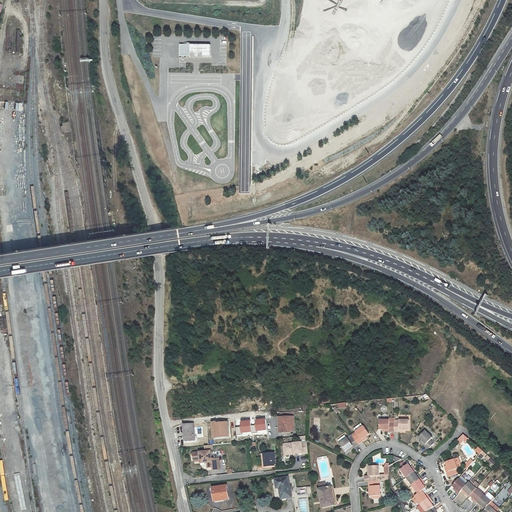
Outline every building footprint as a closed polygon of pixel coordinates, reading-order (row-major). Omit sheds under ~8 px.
[(211,56),(211,45),(180,45),(180,56),(190,56),(190,53),(194,53),(195,54),(198,54),(199,53),(203,53),(203,56),(211,56)] [(68,121),(61,122),(62,125),(60,126),(61,130),(63,130),(64,133),(70,131),(68,121)] [(294,413),(280,414),(281,419),(279,419),(280,434),(296,433),(294,413)] [(396,432),(395,419),(395,418),(390,418),(390,419),(380,420),(381,431),(385,431),(385,432),(396,432)] [(411,430),(411,419),(395,419),(396,432),(407,432),(407,430),(411,430)] [(357,432),(353,435),(360,445),(368,439),(367,438),(371,435),(362,424),(355,429),(357,432)] [(193,425),(184,425),(185,441),(194,440),(193,425)] [(429,450),(435,443),(432,440),(434,437),(427,430),(419,438),(423,441),(421,443),(429,450)] [(360,445),(353,435),(347,439),(345,437),(339,442),(347,453),(352,450),(352,451),(360,445)] [(306,441),(283,444),(285,454),(298,452),(298,454),(307,453),(306,441)] [(211,451),(193,452),(194,460),(200,460),(201,462),(207,462),(208,467),(213,466),(213,470),(216,470),(215,458),(212,459),(211,451)] [(275,453),(262,454),(263,469),(276,468),(275,453)] [(367,471),(371,471),(381,470),(390,469),(388,464),(383,465),(382,455),(370,456),(371,461),(370,461),(370,466),(367,466),(367,471)] [(463,466),(466,468),(473,460),(470,458),(463,466)] [(487,463),(492,467),(496,463),(491,459),(487,463)] [(459,460),(455,461),(446,464),(447,469),(446,470),(448,478),(456,476),(455,471),(458,470),(458,469),(462,468),(459,460)] [(410,463),(401,469),(407,477),(416,471),(417,470),(414,466),(413,467),(410,463)] [(371,490),(372,496),(383,495),(382,484),(380,485),(381,470),(371,471),(370,490),(371,490)] [(416,471),(407,477),(412,485),(422,477),(419,474),(418,474),(416,471)] [(468,481),(460,475),(451,486),(455,489),(454,490),(458,493),(460,490),(468,481)] [(422,477),(412,485),(418,493),(426,487),(427,486),(424,482),(425,482),(422,477)] [(471,477),(468,481),(460,490),(464,493),(465,492),(469,495),(476,487),(479,484),(471,477)] [(288,478),(275,480),(277,489),(279,488),(281,500),(292,498),(288,478)] [(325,481),(319,482),(323,506),(335,504),(331,485),(326,486),(325,481)] [(228,484),(214,486),(216,500),(229,498),(228,484)] [(493,500),(497,503),(499,501),(502,503),(511,492),(511,486),(510,484),(493,500)] [(426,487),(418,493),(412,497),(416,503),(417,502),(419,505),(421,504),(430,497),(427,492),(427,489),(426,487)] [(484,494),(476,487),(469,495),(473,498),(472,499),(476,503),(484,494)] [(484,493),(484,494),(476,503),(480,506),(480,505),(484,508),(490,502),(493,498),(488,494),(487,495),(484,493)] [(433,501),(430,497),(421,504),(426,511),(435,505),(432,501),(433,501)] [(497,507),(490,502),(484,508),(482,511),(493,511),(496,510),(495,509),(497,507)]
